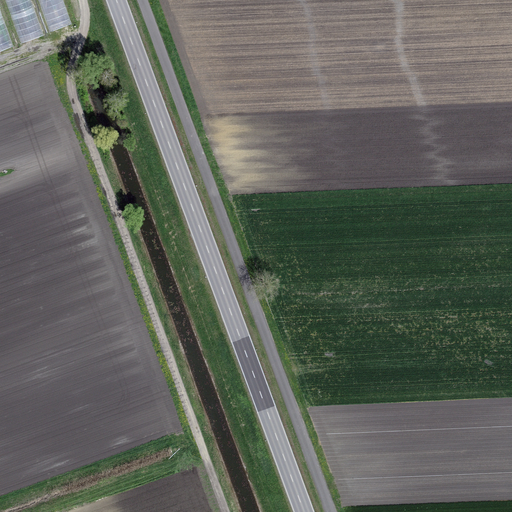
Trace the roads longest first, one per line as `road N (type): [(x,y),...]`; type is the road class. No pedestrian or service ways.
road 1 (primary): [(303,511),(115,0)]
road 2 (track): [(330,511),(142,0)]
road 3 (track): [(224,511),(73,98),(82,0)]
